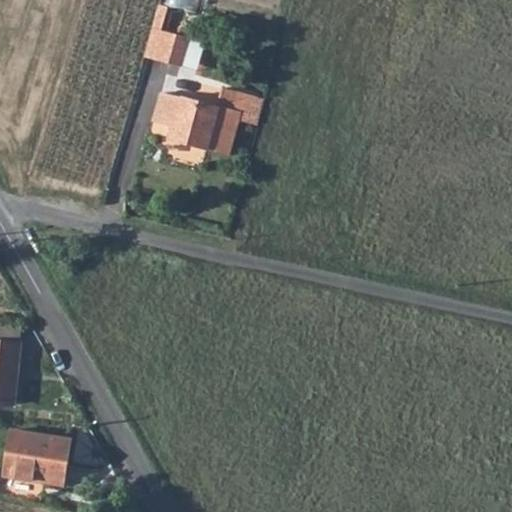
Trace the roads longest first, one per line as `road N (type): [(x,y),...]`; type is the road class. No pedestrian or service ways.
road 1 (unclassified): [(0,210),(511,316)]
road 2 (residential): [(0,217),(167,511)]
